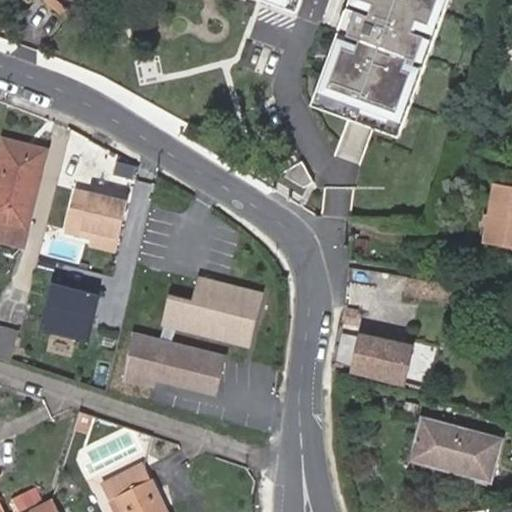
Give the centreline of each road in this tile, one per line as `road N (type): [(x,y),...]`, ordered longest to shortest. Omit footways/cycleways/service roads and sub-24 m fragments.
road 1 (residential): [(304,465),(315,291),(306,249),(278,213),(185,159),(0,73)]
road 2 (residential): [(304,465),(248,454),(0,370)]
